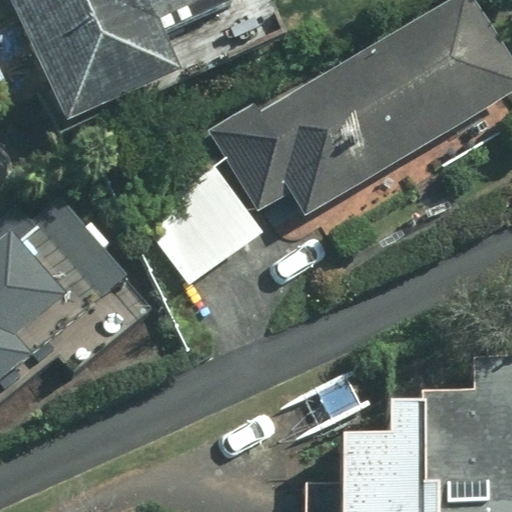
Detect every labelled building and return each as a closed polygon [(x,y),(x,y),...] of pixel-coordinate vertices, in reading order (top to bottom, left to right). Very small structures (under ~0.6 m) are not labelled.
[(233,0),(2,0),(61,139),(181,89),(163,48),(240,16),(233,0)] [(310,224),(511,106),(511,59),(477,0),(469,0),(263,120),(256,109),(210,135),(256,215),(293,194),(310,224)] [(186,298),(264,241),(213,171),(135,228),(186,298)] [(0,392),(93,316),(8,214),(0,220),(0,392)] [(511,511),(511,366),(472,366),(472,399),(425,398),(425,414),(386,413),(385,445),(340,444),(339,492),(302,491),(301,511),(511,511)]
